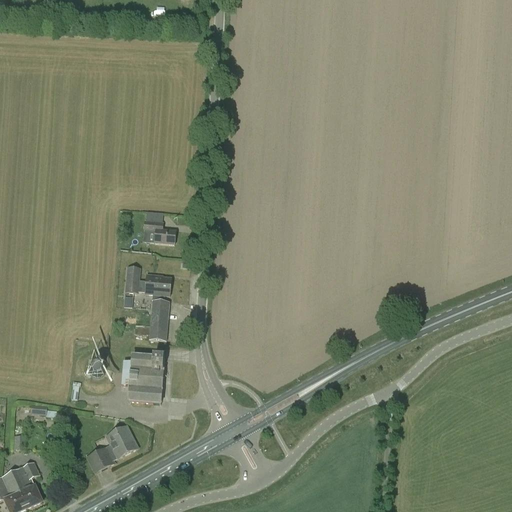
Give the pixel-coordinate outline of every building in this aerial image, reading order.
[(155,246),(175,248),(176,235),(163,233),(164,225),(145,224),(144,234),(156,235),(155,246)] [(139,295),(146,295),(146,296),(170,298),(171,284),(157,283),(158,282),(147,281),(147,284),(140,283),(141,271),(127,269),(125,295),(138,297),(139,295)] [(125,309),(134,309),(134,299),(125,299),(125,309)] [(149,343),(167,344),(170,304),(152,302),(149,343)] [(132,358),(129,404),(161,407),(164,360),(132,358)] [(105,370),(102,365),(95,365),(89,370),(91,378),(98,381),(104,378),(105,370)] [(47,409),(32,408),(31,415),(47,417),(47,409)] [(111,447),(86,460),(95,477),(116,466),(115,463),(118,462),(139,451),(127,429),(106,439),(111,447)] [(23,452),(23,439),(14,439),(14,452),(23,452)] [(60,450),(62,450),(64,451),(63,455),(65,455),(70,455),(70,439),(60,439),(60,447),(60,450)] [(34,465),(1,480),(11,502),(20,497),(26,511),(42,505),(35,489),(32,482),(40,478),(34,465)] [(11,502),(1,480),(0,480),(0,505),(5,503),(8,511),(25,511),(26,511),(20,497),(11,502)]
